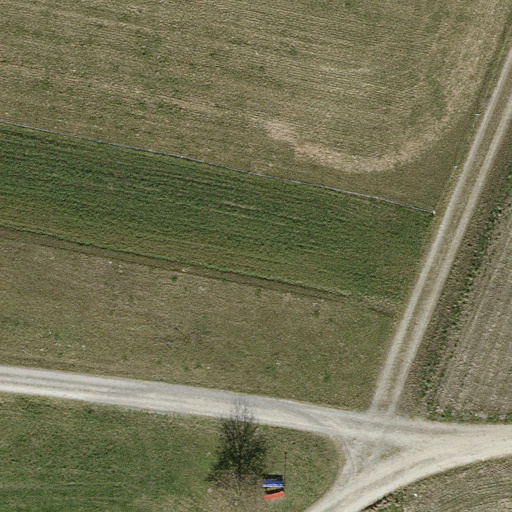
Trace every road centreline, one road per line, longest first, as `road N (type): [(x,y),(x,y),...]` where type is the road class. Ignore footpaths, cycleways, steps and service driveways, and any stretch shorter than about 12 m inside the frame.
road 1 (track): [(501,449),(0,384)]
road 2 (track): [(340,511),(381,433),(511,78)]
road 3 (track): [(501,449),(406,479),(346,511)]
